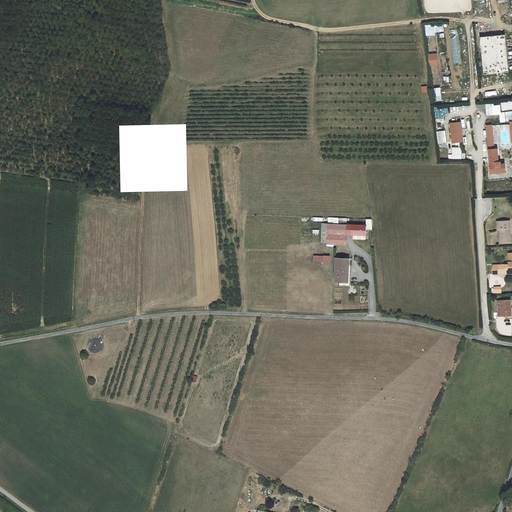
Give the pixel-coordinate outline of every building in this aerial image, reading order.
[(434,25),(426,26),(427,35),(436,34),(434,25)] [(458,25),(450,26),(452,63),(460,63),(458,25)] [(506,35),(481,37),(484,74),(509,72),(506,35)] [(437,53),(429,54),(431,66),(439,65),(437,53)] [(460,122),(450,124),(453,143),(463,141),(460,122)] [(446,142),(444,130),(438,131),(440,143),(446,142)] [(451,147),(452,159),(462,158),(461,147),(451,147)] [(497,149),(489,150),(491,173),(505,172),(505,163),(501,164),(500,162),(498,162),(497,149)] [(353,235),(353,225),(347,224),(347,218),(339,218),(338,224),(328,224),(323,223),(322,243),(328,243),(327,244),(347,245),(347,235),(353,235)] [(510,220),(497,221),(498,229),(499,229),(500,243),(511,242),(510,235),(509,235),(509,229),(510,229),(510,220)] [(366,225),(353,225),(353,235),(366,235),(366,229),(366,225)] [(511,252),(508,253),(509,264),(493,265),(493,274),(499,274),(499,273),(505,272),(506,273),(511,272),(511,252)] [(349,265),(349,259),(336,258),(335,281),(339,281),(348,282),(348,265),(349,265)] [(349,265),(348,265),(348,282),(339,281),(339,285),(350,286),(350,272),(351,265),(349,265)] [(511,315),(511,300),(497,300),(498,316),(501,316),(511,315)]
